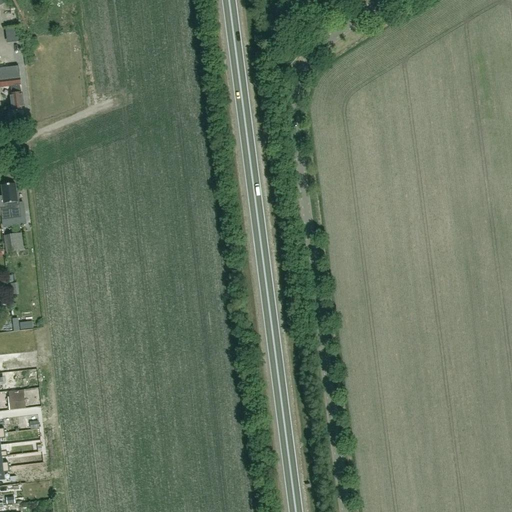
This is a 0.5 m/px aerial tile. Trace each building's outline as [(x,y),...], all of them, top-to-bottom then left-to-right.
[(7,21),(14,15),(10,9),(2,15),(7,21)] [(12,110),(24,109),(22,93),(21,93),(20,86),(21,85),(20,77),(19,66),(0,68),(0,87),(11,86),(12,94),(10,95),(12,110)] [(3,198),(0,198),(0,212),(0,216),(1,215),(2,220),(12,219),(20,218),(18,205),(18,202),(15,184),(2,186),(3,196),(3,198)] [(9,252),(14,251),(15,255),(19,255),(18,250),(17,251),(15,237),(7,238),(9,252)] [(9,393),(9,398),(8,398),(10,410),(26,408),(24,396),(24,391),(9,393)] [(0,456),(0,468),(9,468),(9,463),(2,464),(1,457),(0,456)] [(9,468),(0,468),(0,480),(4,480),(3,473),(10,472),(9,468)]
